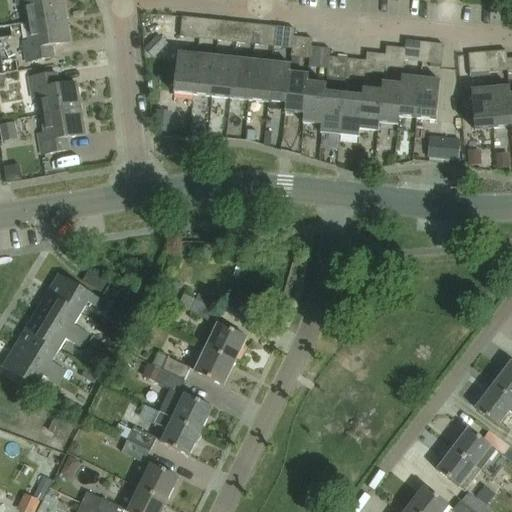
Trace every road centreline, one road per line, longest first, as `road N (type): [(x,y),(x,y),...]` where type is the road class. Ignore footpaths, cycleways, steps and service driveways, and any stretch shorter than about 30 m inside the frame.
road 1 (residential): [(220,511),(320,292),(338,195)]
road 2 (residential): [(511,300),(351,511)]
road 3 (residential): [(511,37),(256,8)]
road 4 (residential): [(141,194),(209,186),(338,195)]
road 5 (residential): [(141,194),(121,2)]
road 6 (residential): [(338,195),(511,207)]
road 7 (residential): [(0,215),(141,194)]
road 8 (residential): [(256,8),(121,2)]
